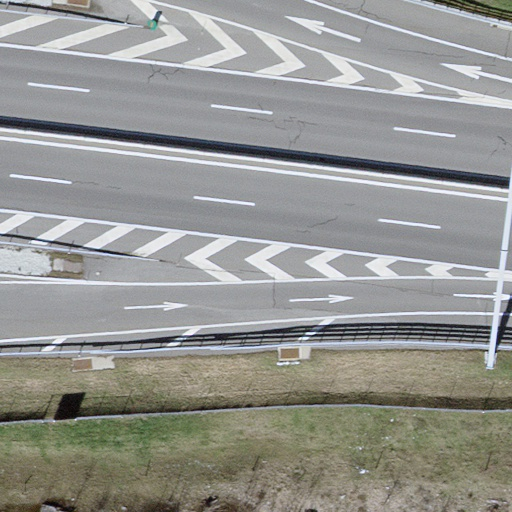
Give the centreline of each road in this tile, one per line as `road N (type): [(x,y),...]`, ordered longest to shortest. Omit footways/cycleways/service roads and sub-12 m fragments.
road 1 (motorway): [(511,140),(0,78)]
road 2 (motorway): [(0,175),(511,236)]
